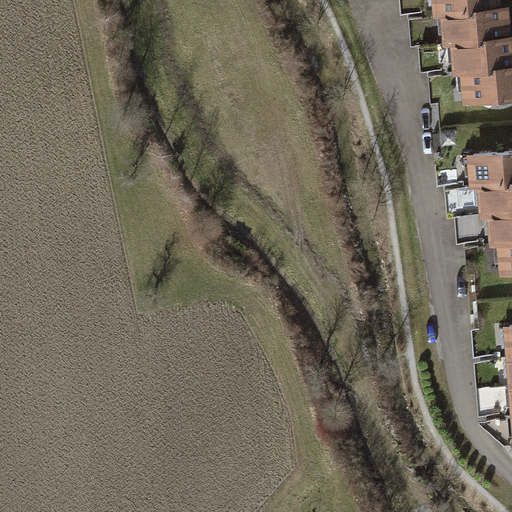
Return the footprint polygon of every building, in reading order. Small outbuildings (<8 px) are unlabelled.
[(428,0),(430,15),(437,14),(499,8),(498,0),(428,0)] [(439,42),(446,41),(507,36),(505,8),(499,8),(437,14),(439,42)] [(449,72),(456,72),(511,66),(511,35),(507,36),(446,41),(449,72)] [(511,66),(456,72),(459,102),(511,97),(511,66)] [(466,186),(473,185),(511,181),(511,148),(463,153),(466,186)] [(476,216),(484,215),(511,211),(511,181),(473,185),(476,216)] [(487,243),(492,243),(511,240),(511,211),(484,215),(487,243)] [(511,240),(492,243),(495,275),(511,273),(511,240)] [(511,324),(499,325),(502,356),(511,355),(511,324)] [(511,355),(502,356),(505,387),(511,386),(511,355)]
